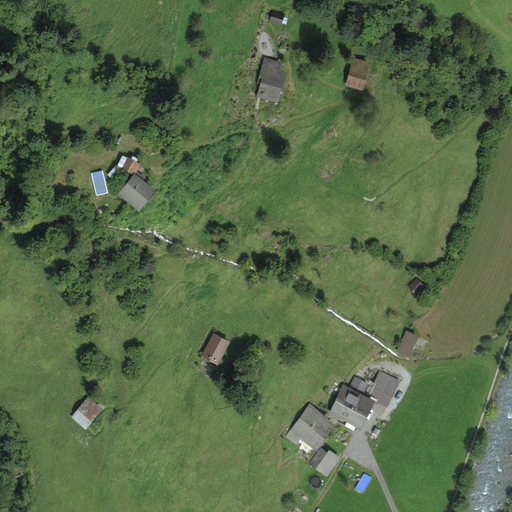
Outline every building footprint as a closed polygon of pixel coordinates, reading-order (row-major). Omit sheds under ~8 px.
[(272,10),(269,21),(281,25),(285,14),(272,10)] [(354,59),(348,84),(361,87),(367,63),(354,59)] [(173,75),(153,61),(142,78),(162,91),(173,75)] [(266,78),(261,94),(274,98),(281,74),(275,73),(278,64),(267,61),(262,77),(266,78)] [(128,158),(122,168),(133,175),(139,164),(128,158)] [(135,176),(120,195),(137,207),(152,188),(135,176)] [(417,279),(410,286),(416,292),(423,285),(417,279)] [(406,332),(398,349),(408,354),(416,337),(406,332)] [(214,334),(203,354),(217,362),(228,341),(214,334)] [(372,385),(371,384),(366,394),(377,399),(386,404),(398,381),(380,371),(372,385)] [(369,403),(374,405),(377,399),(366,394),(359,391),(364,382),(352,376),(345,389),(343,388),(332,409),(343,415),(344,414),(359,422),(369,403)] [(88,398),(73,416),(85,426),(99,408),(88,398)] [(297,443),(302,433),(316,443),(330,424),(307,408),(287,436),(297,443)] [(321,449),(311,463),(326,474),(338,458),(333,454),(331,456),(321,449)]
